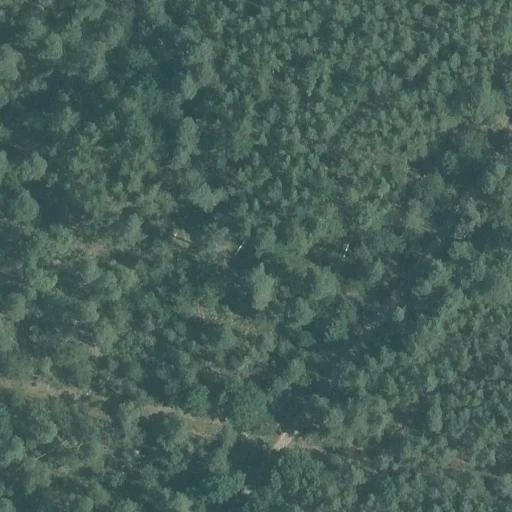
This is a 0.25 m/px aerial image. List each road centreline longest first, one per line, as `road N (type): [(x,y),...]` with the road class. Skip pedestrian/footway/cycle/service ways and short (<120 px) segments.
road 1 (track): [(132,0),(227,433)]
road 2 (track): [(289,438),(511,140)]
road 3 (track): [(227,433),(0,395)]
